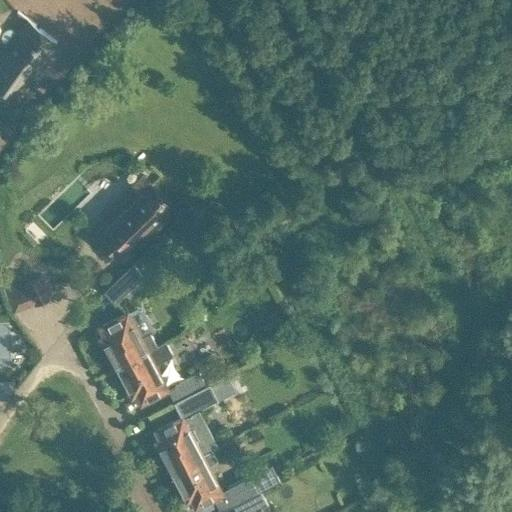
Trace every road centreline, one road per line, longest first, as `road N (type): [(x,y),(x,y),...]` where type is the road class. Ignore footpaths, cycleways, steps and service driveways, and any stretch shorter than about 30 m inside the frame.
road 1 (residential): [(0,416),(66,340),(159,511)]
road 2 (track): [(506,303),(471,336),(453,371),(435,511)]
